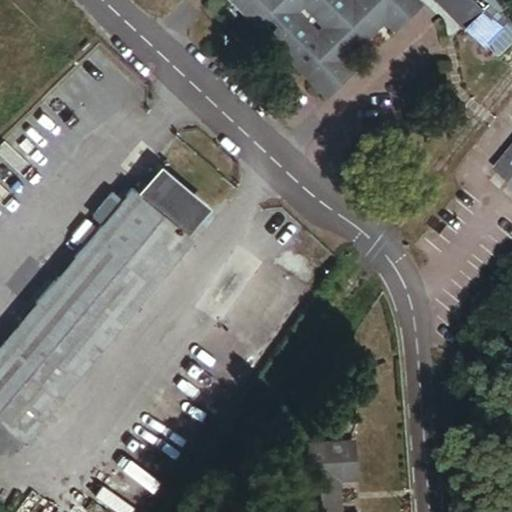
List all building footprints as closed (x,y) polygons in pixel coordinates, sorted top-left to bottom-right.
[(340,62),(381,23),(389,31),(415,5),(410,0),(233,0),(324,93),(348,70),(340,62)] [(511,0),(442,0),(448,6),(455,0),(459,0),(476,17),(467,26),(484,43),(487,39),(499,51),(511,38),(511,0)] [(476,17),(459,0),(455,0),(448,6),(467,26),(476,17)] [(510,182),(511,180),(511,139),(490,166),(510,182)] [(0,344),(0,422),(22,440),(192,239),(181,231),(201,209),(161,176),(142,198),(131,190),(121,201),(112,194),(92,217),(101,225),(0,344)] [(331,511),(329,480),(340,479),(352,478),(350,443),(303,446),(305,479),(311,478),(313,511),(331,511)] [(341,511),(340,479),(329,480),(331,511),(341,511)]
